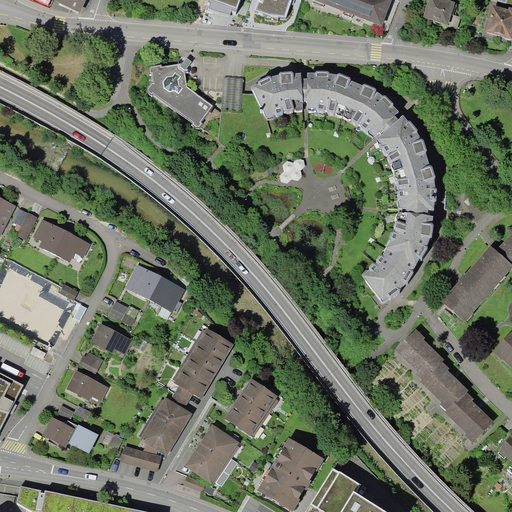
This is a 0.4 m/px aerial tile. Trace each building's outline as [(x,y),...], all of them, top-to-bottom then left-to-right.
[(56,0),(80,13),(86,0),(56,0)] [(240,0),(208,0),(208,2),(210,3),(208,8),(218,12),(230,15),(232,10),(236,12),(240,0)] [(261,0),(262,0),(260,0),(257,0),(254,10),(266,14),(270,16),(278,16),(286,17),(291,4),(292,1),(292,0),(261,0)] [(391,0),(315,0),(324,4),(344,11),(353,15),(382,26),(391,0)] [(450,0),(428,0),(423,17),(448,24),(455,1),(450,0)] [(508,9),(492,5),(485,31),(511,39),(511,38),(511,7),(509,7),(508,9)] [(461,17),(453,15),(450,25),(458,28),(461,17)] [(181,65),(180,66),(185,70),(186,68),(192,61),(187,58),(181,65)] [(162,66),(162,64),(151,66),(149,69),(150,74),(152,74),(153,82),(152,82),(147,88),(148,92),(153,95),(153,94),(193,123),(191,125),(196,128),(200,128),(203,123),(201,121),(213,105),(187,86),(185,72),(188,72),(188,69),(186,68),(185,70),(180,66),(181,65),(181,63),(162,66)] [(343,116),(356,83),(350,80),(351,79),(350,77),(340,73),(338,73),(337,75),(330,73),(330,72),(328,71),(317,70),(315,72),(307,73),(307,78),(301,78),(303,101),(307,101),(307,108),(308,108),(308,111),(313,112),(316,111),(316,109),(324,111),(325,110),(327,110),(329,112),(334,112),(335,112),(338,115),(343,116)] [(258,83),(251,86),(266,118),(268,120),(273,118),(275,114),(278,115),(283,113),(284,111),(286,111),(288,111),(291,110),(294,109),(298,111),(303,109),(303,101),(301,78),(301,73),(294,73),(294,72),(292,71),(281,72),(279,73),(279,75),(271,77),(271,76),(268,75),(258,80),(258,83)] [(243,79),(224,77),(222,109),(241,111),(243,79)] [(356,83),(343,116),(348,119),(351,118),(352,120),(356,123),(359,123),(361,125),(361,127),(365,129),(367,129),(374,137),(379,132),(381,134),(398,119),(394,115),(398,111),(393,105),(393,103),(385,95),(383,96),(376,91),(376,89),(375,87),(365,83),(363,84),(362,85),(356,83)] [(381,134),(377,138),(382,145),(382,147),(385,153),(387,156),(391,162),(392,166),(394,170),(428,159),(426,153),(427,149),(423,139),(421,139),(417,132),(418,130),(410,120),(408,120),(403,115),(398,119),(381,134)] [(428,159),(394,170),(395,177),(397,179),(396,180),(397,187),(397,191),(398,198),(398,202),(399,208),(406,208),(406,212),(428,214),(428,209),(434,210),(435,202),(437,201),(437,189),(436,187),(434,179),(435,176),(432,166),(430,165),(428,159)] [(17,206),(0,196),(0,236),(0,237),(17,206)] [(21,226),(28,213),(20,209),(13,222),(21,226)] [(392,239),(387,248),(416,264),(420,257),(422,257),(428,248),(428,246),(430,238),(432,237),(434,225),(432,223),(433,216),(428,214),(406,212),(405,212),(404,212),(398,212),(396,218),(397,219),(397,220),(395,221),(394,226),(395,229),(394,230),(392,232),(390,236),(392,239)] [(26,240),(37,217),(28,213),(21,226),(16,235),(26,240)] [(39,246),(54,254),(66,231),(42,219),(33,237),(41,241),(39,246)] [(91,243),(66,231),(54,254),(70,262),(75,253),(84,258),(91,243)] [(460,280),(441,300),(465,322),(474,313),(473,312),(511,269),(511,268),(511,232),(496,250),(491,245),(465,273),(464,272),(459,278),(460,280)] [(416,264),(387,248),(382,255),(380,255),(376,259),(376,261),(375,263),(373,263),(369,267),(369,269),(362,275),(382,302),(388,298),(391,298),(400,291),(399,288),(406,282),(408,282),(413,272),(413,270),(416,264)] [(125,288),(149,299),(162,276),(138,264),(125,288)] [(186,289),(162,276),(149,299),(176,315),(182,303),(179,301),(186,289)] [(64,303),(13,278),(0,304),(0,313),(48,337),(64,303)] [(59,293),(74,301),(78,291),(64,284),(59,293)] [(128,308),(116,301),(108,316),(120,322),(128,308)] [(87,308),(81,305),(73,318),(80,321),(87,308)] [(129,306),(128,308),(120,322),(131,328),(136,319),(135,319),(139,311),(129,306)] [(133,340),(100,323),(90,342),(114,354),(116,349),(126,354),(133,340)] [(196,346),(223,362),(234,344),(206,328),(196,346)] [(425,337),(416,329),(396,350),(417,371),(415,373),(422,379),(432,369),(434,371),(443,361),(445,359),(424,339),(425,337)] [(511,331),(492,351),(502,361),(503,359),(511,368),(511,331)] [(188,359),(216,375),(223,362),(196,346),(188,359)] [(84,355),(79,365),(96,374),(103,360),(88,352),(86,357),(84,355)] [(181,371),(209,387),(216,375),(188,359),(181,371)] [(449,368),(443,361),(434,371),(432,369),(422,379),(420,381),(441,402),(440,404),(446,410),(456,400),(458,401),(467,392),(469,390),(448,370),(449,368)] [(108,387),(76,370),(66,389),(89,401),(92,396),(101,401),(108,387)] [(181,371),(174,383),(180,386),(194,394),(202,399),(209,387),(181,371)] [(0,372),(0,431),(24,385),(0,372)] [(251,378),(240,395),(269,414),(279,400),(276,399),(278,396),(251,378)] [(194,394),(180,386),(171,400),(185,409),(194,394)] [(474,398),(467,392),(458,401),(456,400),(446,410),(445,411),(466,433),(464,434),(473,443),(494,422),(472,400),(474,398)] [(261,426),(269,414),(240,395),(232,407),(261,426)] [(165,397),(156,412),(183,429),(193,413),(185,409),(171,400),(165,397)] [(75,412),(62,405),(58,413),(70,420),(74,413),(75,412)] [(91,412),(78,405),(75,412),(74,413),(87,420),(91,412)] [(254,437),(261,426),(232,407),(224,418),(251,436),(252,435),(254,437)] [(176,441),(183,429),(156,412),(149,425),(176,441)] [(63,422),(52,416),(42,435),(49,439),(59,444),(66,447),(68,443),(89,454),(99,434),(78,424),(78,425),(67,420),(66,422),(64,420),(63,422)] [(212,424),(202,439),(231,459),(239,447),(237,445),(239,442),(212,424)] [(167,456),(176,441),(149,425),(140,440),(147,444),(158,451),(167,456)] [(123,440),(107,431),(101,441),(118,450),(123,440)] [(511,433),(498,450),(511,462),(511,433)] [(324,459),(289,438),(282,448),(283,449),(277,459),(277,458),(270,470),(265,480),(264,479),(257,490),(293,511),(300,499),(299,498),(305,489),(306,490),(312,480),(310,479),(316,470),(317,471),(324,459)] [(202,439),(194,452),(223,471),(231,459),(202,439)] [(156,455),(158,451),(147,444),(143,451),(156,455)] [(143,451),(125,446),(120,462),(158,472),(162,456),(156,455),(143,451)] [(277,458),(277,459),(283,449),(282,448),(281,447),(275,457),(277,458)] [(215,482),(223,471),(194,452),(184,466),(211,483),(213,481),(215,483),(215,482)] [(231,459),(223,471),(229,476),(238,463),(231,459)] [(259,465),(254,461),(249,468),(254,472),(259,465)] [(340,511),(354,491),(356,492),(361,484),(340,471),(339,472),(333,468),(310,505),(321,511),(340,511)] [(265,480),(270,470),(268,469),(262,478),(264,479),(265,480)] [(229,476),(223,471),(215,482),(222,487),(229,476)] [(206,484),(187,476),(183,484),(203,492),(206,484)] [(45,491),(20,485),(17,503),(31,511),(150,511),(45,490),(45,491)] [(208,485),(204,491),(211,495),(215,489),(208,485)] [(387,511),(356,492),(354,491),(340,511),(387,511)]
